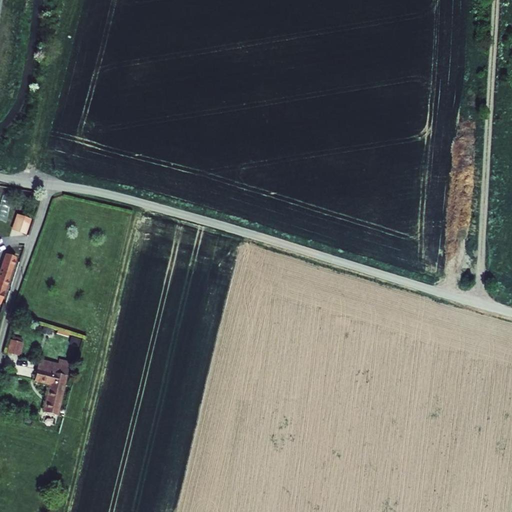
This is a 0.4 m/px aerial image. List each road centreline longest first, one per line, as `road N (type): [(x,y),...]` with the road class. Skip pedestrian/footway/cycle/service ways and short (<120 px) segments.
road 1 (residential): [(0,177),(92,189),(511,311)]
road 2 (track): [(476,301),(495,0)]
road 3 (unknown): [(48,184),(3,357)]
